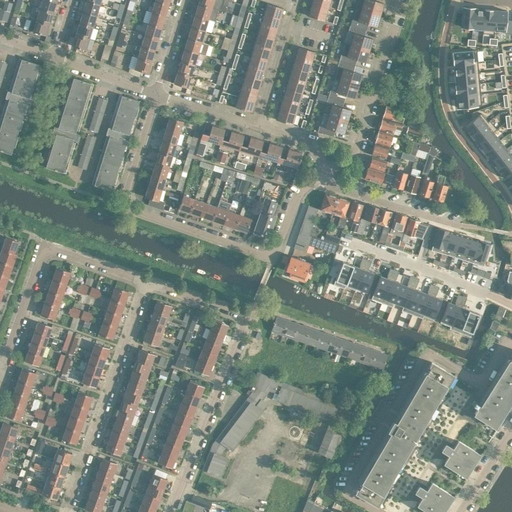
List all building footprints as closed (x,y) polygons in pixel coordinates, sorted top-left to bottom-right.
[(52,0),(42,0),(40,9),(53,13),(56,1),(52,0)] [(86,0),(83,12),(96,16),(99,4),(86,0)] [(311,0),(310,5),(327,10),(330,0),(311,0)] [(358,0),(356,8),(381,15),(383,8),(381,7),(383,3),(375,0),(374,0),(358,0)] [(149,6),(147,11),(165,16),(168,5),(155,1),(153,7),(149,6)] [(267,3),(263,14),(280,19),(283,8),(267,3)] [(198,4),(195,15),(208,19),(211,8),(198,4)] [(327,10),(310,5),(307,16),(324,21),(327,10)] [(10,8),(4,6),(2,10),(0,9),(0,19),(6,21),(10,8)] [(463,7),(461,27),(472,28),(472,30),(474,8),(463,7)] [(352,19),(350,25),(366,30),(367,24),(375,26),(377,22),(378,23),(381,15),(356,8),(352,19)] [(474,8),(472,30),(482,31),(482,33),(483,33),(485,9),(474,8)] [(40,9),(36,20),(49,24),(53,13),(40,9)] [(485,9),(483,33),(494,34),(496,10),(485,9)] [(496,10),(494,34),(494,30),(505,31),(507,11),(496,10)] [(150,16),(148,23),(161,27),(165,16),(147,11),(146,15),(150,16)] [(83,12),(79,23),(92,27),(96,16),(83,12)] [(263,14),(260,24),(276,29),(277,24),(278,24),(280,19),(263,14)] [(195,15),(191,26),(204,30),(208,19),(195,15)] [(49,24),(36,20),(31,18),(28,30),(46,35),(49,24)] [(79,23),(75,34),(89,39),(92,27),(79,23)] [(148,23),(144,35),(158,39),(161,27),(148,23)] [(260,24),(257,34),(274,39),(275,34),(274,34),(276,29),(260,24)] [(353,33),(350,44),(370,51),(372,43),(370,43),(372,38),(364,36),(366,30),(350,25),(348,32),(353,33)] [(191,26),(187,38),(201,42),(204,30),(191,26)] [(120,32),(118,39),(123,40),(127,41),(128,35),(124,34),(125,34),(120,32)] [(111,33),(107,45),(112,46),(115,34),(111,33)] [(89,39),(75,34),(72,46),(85,50),(89,39)] [(257,34),(254,45),(269,49),(271,45),(272,45),(274,39),(257,34)] [(144,35),(141,46),(154,50),(158,39),(144,35)] [(187,38),(184,49),(197,53),(201,42),(187,38)] [(341,54),(339,61),(355,66),(356,59),(364,62),(366,58),(368,58),(370,51),(350,44),(345,43),(342,55),(341,54)] [(112,46),(107,45),(105,44),(101,58),(107,60),(112,46)] [(254,45),(251,55),(267,60),(269,55),(268,54),(269,49),(254,45)] [(141,46),(137,58),(151,62),(154,50),(141,46)] [(297,53),(296,57),(311,62),(314,52),(298,47),(296,52),(297,53)] [(184,49),(180,61),(194,65),(197,53),(184,49)] [(476,50),(452,52),(453,63),(477,61),(476,50)] [(251,55),(247,65),(263,70),(264,65),(266,66),(267,60),(251,55)] [(293,62),(291,67),(308,72),(311,62),(296,57),(294,62),(293,62)] [(151,62),(137,58),(134,69),(147,73),(151,62)] [(38,64),(21,59),(16,75),(33,81),(38,64)] [(180,61),(177,72),(190,76),(194,65),(180,61)] [(334,79),(339,80),(359,86),(361,79),(359,78),(361,74),(353,72),(355,66),(339,61),(337,67),(338,67),(334,79)] [(477,61),(453,63),(453,64),(454,74),(478,72),(477,61)] [(247,65),(244,76),(261,81),(263,75),(262,75),(263,70),(247,65)] [(291,73),(289,78),(305,83),(308,72),(291,67),(290,73),(291,73)] [(190,76),(177,72),(173,83),(187,87),(190,76)] [(478,72),(454,74),(455,85),(479,83),(478,72)] [(33,81),(16,75),(11,92),(28,97),(33,81)] [(244,76),(241,86),(257,91),(258,86),(259,86),(261,81),(244,76)] [(90,83),(73,78),(68,94),(85,99),(90,83)] [(287,83),(285,88),(302,93),(305,83),(289,78),(288,83),(287,83)] [(330,90),(328,96),(344,101),(346,95),(354,98),(355,93),(357,94),(359,86),(339,80),(335,92),(330,90)] [(479,83),(455,85),(456,96),(480,94),(480,89),(479,83)] [(241,86),(238,97),(255,102),(256,96),(255,96),(257,91),(241,86)] [(285,94),(283,99),(299,103),(302,93),(285,88),(283,94),(285,94)] [(11,92),(8,91),(5,98),(9,99),(26,104),(29,105),(32,98),(28,97),(11,92)] [(68,94),(63,111),(80,116),(85,99),(68,94)] [(480,94),(456,96),(457,107),(481,105),(480,94)] [(139,101),(122,95),(117,112),(134,117),(139,101)] [(331,104),(328,116),(348,122),(350,114),(349,114),(350,110),(342,107),(344,101),(328,96),(326,103),(331,104)] [(104,99),(104,98),(102,98),(99,97),(89,129),(97,132),(107,100),(104,99)] [(255,102),(238,97),(235,107),(251,112),(255,102)] [(9,99),(4,115),(21,121),(26,104),(9,99)] [(280,103),(279,109),(295,114),(299,103),(283,99),(282,103),(280,103)] [(383,116),(402,122),(404,117),(398,116),(400,110),(386,106),(383,116)] [(295,114),(279,109),(275,119),(292,124),(295,114)] [(80,116),(63,111),(58,127),(75,132),(80,116)] [(134,117),(117,112),(112,128),(128,133),(134,117)] [(481,113),(463,126),(470,135),(488,122),(488,121),(481,113)] [(4,115),(0,127),(0,132),(16,137),(21,121),(4,115)] [(348,122),(328,116),(324,127),(319,125),(317,132),(333,137),(335,131),(343,133),(344,129),(346,129),(348,122)] [(169,117),(166,128),(179,132),(183,121),(169,117)] [(382,118),(379,129),(393,133),(395,128),(400,130),(402,124),(382,118)] [(488,122),(470,135),(477,144),(494,131),(496,129),(490,120),(489,120),(488,121),(488,122)] [(407,125),(421,130),(419,124),(408,121),(407,125)] [(200,139),(223,146),(225,140),(221,139),(225,129),(212,125),(208,135),(202,133),(200,139)] [(76,141),(78,133),(75,132),(58,127),(54,126),(52,133),(56,134),(73,139),(76,141)] [(126,141),(130,142),(132,135),(128,133),(112,128),(108,127),(106,134),(109,135),(126,141)] [(408,127),(407,132),(424,137),(422,131),(408,127)] [(166,128),(162,140),(176,144),(179,132),(166,128)] [(223,146),(242,151),(244,146),(241,145),(244,135),(231,131),(228,141),(225,140),(223,146)] [(378,131),(375,142),(389,146),(392,135),(378,131)] [(494,131),(477,144),(484,152),(500,140),(494,131)] [(0,132),(0,150),(11,154),(16,137),(0,132)] [(56,134),(51,151),(68,156),(73,139),(56,134)] [(77,167),(85,169),(95,137),(87,135),(77,167)] [(104,152),(121,157),(126,141),(109,135),(104,152)] [(242,151),(261,157),(263,152),(260,151),(263,141),(250,137),(247,147),(244,146),(242,151)] [(162,140),(159,151),(172,155),(176,144),(162,140)] [(500,140),(484,152),(491,161),(506,148),(500,140)] [(419,143),(413,141),(409,154),(415,156),(419,143)] [(261,157),(280,163),(282,157),(279,157),(282,146),(269,142),(266,153),(263,152),(261,157)] [(418,149),(428,153),(430,146),(420,143),(418,149)] [(374,144),(371,154),(385,159),(388,148),(374,144)] [(189,148),(186,160),(190,161),(194,149),(189,148)] [(282,157),(280,163),(296,168),(301,152),(288,148),(285,158),(282,157)] [(511,155),(506,148),(491,161),(497,169),(511,157),(511,155)] [(51,151),(45,167),(62,172),(68,156),(51,151)] [(159,151),(155,163),(168,167),(172,155),(159,151)] [(216,160),(223,163),(226,153),(218,151),(216,160)] [(104,152),(99,168),(116,174),(121,157),(104,152)] [(402,152),(401,157),(411,160),(413,155),(402,152)] [(428,154),(424,165),(422,172),(427,173),(433,155),(428,154)] [(371,157),(370,162),(369,161),(368,166),(369,166),(368,168),(383,172),(386,161),(371,157)] [(511,157),(497,169),(504,178),(511,171),(511,157)] [(234,167),(244,170),(245,164),(236,161),(234,167)] [(155,163),(151,174),(165,178),(168,167),(155,163)] [(207,163),(205,168),(204,171),(208,173),(209,169),(212,170),(217,171),(218,167),(214,165),(207,163)] [(407,173),(409,174),(410,171),(412,164),(407,163),(405,170),(405,169),(404,172),(397,170),(392,186),(393,186),(394,188),(396,188),(398,187),(403,189),(407,173)] [(367,167),(364,178),(381,183),(384,172),(367,167)] [(99,168),(94,185),(111,190),(116,174),(99,168)] [(151,174),(148,185),(161,190),(165,178),(151,174)] [(409,174),(404,189),(406,190),(407,191),(409,192),(411,191),(415,193),(418,184),(420,177),(409,174)] [(251,181),(252,177),(246,175),(244,179),(245,180),(243,187),(248,188),(250,181),(251,181)] [(429,197),(434,182),(427,180),(428,177),(423,175),(418,193),(422,195),(423,196),(425,197),(427,196),(429,197)] [(434,182),(436,182),(431,198),(436,199),(436,200),(439,201),(441,200),(442,201),(447,185),(442,184),(444,177),(438,175),(438,176),(436,176),(434,182)] [(158,200),(161,190),(148,185),(144,197),(150,199),(148,205),(162,209),(164,202),(158,200)] [(319,209),(332,213),(337,197),(325,193),(319,209)] [(178,208),(190,212),(194,199),(183,195),(178,208)] [(337,197),(332,213),(340,216),(337,225),(343,227),(346,218),(345,217),(350,201),(337,197)] [(190,212),(201,216),(205,203),(194,199),(190,212)] [(251,219),(248,227),(254,230),(254,232),(268,237),(275,215),(272,214),(276,203),(265,199),(261,210),(254,208),(251,219)] [(350,230),(356,232),(360,221),(358,220),(363,204),(358,203),(357,201),(355,200),(353,201),(352,201),(347,217),(354,219),(350,230)] [(201,216),(212,220),(217,207),(205,203),(201,216)] [(365,219),(375,222),(379,208),(367,204),(363,218),(361,218),(356,232),(361,234),(365,219)] [(308,206),(306,211),(316,214),(318,209),(308,206)] [(212,220),(224,224),(228,211),(217,207),(212,220)] [(379,208),(375,222),(385,225),(383,230),(382,229),(379,239),(385,241),(389,226),(388,226),(392,212),(379,208)] [(224,224),(235,228),(239,215),(228,211),(224,224)] [(306,211),(304,216),(314,219),(316,214),(306,211)] [(392,228),(390,232),(395,233),(394,237),(400,239),(402,231),(407,216),(395,213),(391,227),(392,228)] [(246,232),(248,227),(251,219),(239,215),(235,228),(246,232)] [(304,216),(303,221),(312,225),(314,219),(304,216)] [(414,220),(409,218),(404,233),(402,232),(400,239),(398,245),(403,247),(405,241),(407,234),(415,236),(420,222),(420,221),(418,221),(418,220),(415,219),(414,220)] [(303,221),(301,226),(301,227),(311,230),(312,227),(312,225),(303,221)] [(428,225),(420,222),(415,236),(420,238),(428,225)] [(299,232),(309,235),(311,230),(301,227),(299,232)] [(309,235),(311,236),(316,238),(318,229),(312,227),(311,230),(309,235)] [(438,227),(431,250),(442,254),(442,253),(449,231),(438,227)] [(449,231),(442,253),(452,256),(459,234),(449,231)] [(311,236),(309,235),(299,232),(294,248),(306,252),(308,245),(335,254),(338,245),(316,238),(311,236)] [(324,240),(338,245),(340,239),(326,233),(325,236),(324,240)] [(459,234),(452,256),(463,260),(469,237),(459,234)] [(6,237),(2,249),(14,253),(18,241),(6,237)] [(469,237),(463,260),(472,263),(479,241),(469,237)] [(472,263),(483,266),(490,244),(479,240),(479,241),(472,263)] [(2,249),(0,253),(0,261),(12,265),(16,254),(14,253),(2,249)] [(284,255),(281,263),(288,265),(290,257),(284,255)] [(286,270),(290,272),(289,276),(305,282),(308,275),(305,274),(309,263),(290,256),(290,257),(288,265),(286,270)] [(353,265),(345,286),(355,290),(356,288),(363,269),(366,259),(362,258),(359,265),(359,266),(359,267),(353,265)] [(363,269),(356,288),(366,292),(373,273),(367,270),(367,268),(368,269),(371,261),(366,259),(363,269)] [(0,261),(0,274),(8,277),(12,265),(0,261)] [(342,261),(333,284),(344,288),(345,286),(353,265),(342,261)] [(56,267),(52,279),(66,283),(70,272),(56,267)] [(380,275),(371,299),(381,303),(390,280),(394,270),(390,268),(387,276),(387,277),(386,278),(380,275)] [(390,280),(381,303),(392,307),(400,283),(394,281),(395,279),(396,279),(398,272),(394,270),(390,280)] [(400,283),(392,307),(394,302),(403,306),(401,310),(402,310),(410,287),(414,278),(410,276),(407,284),(407,286),(400,283)] [(410,287),(402,310),(412,314),(421,291),(414,289),(415,287),(416,287),(419,279),(414,278),(410,287)] [(52,279),(48,291),(62,295),(66,283),(52,279)] [(421,291),(412,314),(422,318),(431,295),(434,285),(430,284),(427,291),(427,292),(427,293),(421,291)] [(431,295),(422,318),(423,316),(429,318),(433,320),(441,299),(435,297),(435,295),(436,295),(439,287),(434,285),(431,295)] [(115,286),(111,298),(124,303),(128,291),(115,286)] [(48,291),(44,302),(58,307),(62,295),(48,291)] [(440,320),(440,322),(450,326),(449,329),(458,306),(462,296),(458,294),(455,302),(455,303),(454,304),(448,302),(440,320)] [(458,306),(449,329),(460,333),(469,310),(462,307),(463,305),(466,298),(462,296),(458,306)] [(111,298),(106,310),(120,315),(124,303),(111,298)] [(157,301),(153,310),(167,315),(171,305),(157,301)] [(58,307),(44,302),(40,314),(54,319),(58,307)] [(497,315),(502,317),(505,309),(499,307),(496,314),(497,315)] [(106,310),(102,322),(116,327),(120,315),(106,310)] [(153,310),(150,320),(164,325),(167,315),(153,310)] [(469,310),(460,333),(470,337),(479,314),(469,310)] [(496,314),(493,321),(496,322),(499,323),(502,317),(497,315),(496,314)] [(271,331),(282,335),(287,320),(276,316),(271,331)] [(214,319),(210,329),(224,335),(228,325),(214,319)] [(150,320),(146,330),(161,335),(164,325),(150,320)] [(282,335),(293,339),(298,324),(287,320),(282,335)] [(490,328),(495,330),(499,323),(496,322),(493,321),(490,328)] [(37,322),(34,331),(48,336),(51,327),(37,322)] [(116,327),(102,322),(98,334),(112,339),(116,327)] [(293,339),(304,342),(309,328),(298,324),(293,339)] [(304,342),(315,346),(320,332),(309,328),(304,342)] [(210,329),(206,339),(220,345),(224,335),(210,329)] [(161,335),(146,330),(143,340),(157,345),(161,335)] [(34,331),(31,341),(45,346),(48,336),(34,331)] [(315,346),(327,350),(332,336),(320,332),(315,346)] [(327,350),(338,354),(343,339),(332,336),(327,350)] [(206,339),(202,349),(216,355),(220,345),(206,339)] [(338,354),(349,358),(354,343),(343,339),(338,354)] [(31,341),(27,351),(42,356),(45,346),(31,341)] [(183,342),(179,352),(187,355),(189,351),(184,349),(186,343),(183,342)] [(95,343),(91,353),(105,358),(109,348),(95,343)] [(349,358),(360,362),(365,347),(354,343),(349,358)] [(360,362),(371,365),(376,351),(365,347),(360,362)] [(140,349),(136,359),(150,364),(154,354),(140,349)] [(202,349),(198,359),(212,365),(216,355),(202,349)] [(42,356),(27,351),(24,360),(38,365),(42,356)] [(376,351),(371,365),(383,369),(388,355),(376,351)] [(91,353),(88,362),(102,367),(105,358),(91,353)] [(511,354),(480,405),(478,403),(474,401),(472,404),(477,408),(474,413),(485,420),(494,425),(494,426),(498,428),(511,404),(511,354)] [(177,357),(174,365),(180,368),(183,360),(177,357)] [(136,359),(133,369),(147,374),(150,364),(136,359)] [(212,365),(198,359),(194,369),(208,375),(212,365)] [(88,362),(85,372),(99,377),(102,367),(88,362)] [(431,362),(357,487),(355,491),(378,504),(377,506),(420,434),(455,374),(455,373),(454,375),(431,362)] [(22,368),(18,380),(31,384),(35,373),(22,368)] [(133,369),(129,379),(143,384),(147,374),(133,369)] [(162,375),(161,379),(165,381),(168,372),(160,370),(159,374),(162,375)] [(99,377),(85,372),(81,382),(95,387),(99,377)] [(267,404),(261,400),(269,390),(278,393),(276,400),(330,421),(327,430),(326,430),(318,451),(327,455),(330,456),(339,435),(331,432),(337,417),(349,421),(353,410),(271,378),(271,376),(268,374),(267,376),(263,375),(264,373),(261,372),(260,373),(257,372),(252,385),(251,385),(250,389),(253,391),(213,444),(202,470),(220,477),(227,458),(220,455),(222,452),(226,446),(232,450),(267,404)] [(129,379),(126,389),(140,394),(143,384),(129,379)] [(18,380),(13,392),(27,396),(31,384),(18,380)] [(190,381),(186,391),(199,396),(203,386),(190,381)] [(126,389),(122,399),(137,404),(140,394),(126,389)] [(78,391),(74,403),(88,408),(92,396),(78,391)] [(186,391),(182,401),(195,406),(199,396),(186,391)] [(13,392),(9,403),(23,408),(27,396),(13,392)] [(122,399),(119,409),(133,414),(137,404),(122,399)] [(182,401),(178,411),(191,417),(195,406),(182,401)] [(23,408),(9,403),(5,415),(19,420),(23,408)] [(74,403),(70,415),(84,420),(88,408),(74,403)] [(119,409),(116,419),(130,424),(133,414),(119,409)] [(178,411),(174,421),(187,427),(191,417),(178,411)] [(70,415),(66,427),(80,432),(84,420),(70,415)] [(116,419),(112,429),(126,434),(130,424),(116,419)] [(174,421),(170,431),(183,437),(187,427),(174,421)] [(3,423),(0,430),(0,433),(14,438),(17,428),(3,423)] [(80,432),(66,427),(62,439),(75,444),(80,432)] [(112,429),(109,439),(123,444),(126,434),(112,429)] [(170,431),(166,442),(179,447),(183,437),(170,431)] [(0,433),(0,445),(10,449),(14,438),(0,433)] [(123,444),(109,439),(105,449),(119,454),(123,444)] [(445,444),(442,449),(449,454),(445,460),(444,462),(466,476),(465,478),(466,478),(467,476),(482,453),(481,453),(480,454),(458,440),(454,446),(452,449),(445,444)] [(166,442),(162,452),(175,457),(179,447),(166,442)] [(0,445),(0,457),(6,459),(10,449),(0,445)] [(53,459),(68,465),(72,453),(57,448),(56,452),(53,459)] [(175,457),(162,452),(158,462),(171,467),(175,457)] [(102,458),(99,468),(113,473),(116,463),(102,458)] [(46,470),(49,471),(64,476),(68,465),(53,459),(51,466),(48,465),(47,468),(46,470)] [(99,468),(95,478),(109,483),(113,473),(99,468)] [(49,471),(45,483),(60,488),(64,476),(49,471)] [(153,473),(149,484),(163,489),(167,479),(153,473)] [(95,478),(92,488),(106,493),(109,483),(95,478)] [(431,482),(428,488),(426,490),(418,486),(415,491),(423,496),(417,504),(430,511),(444,511),(455,495),(454,496),(446,492),(431,482)] [(60,488),(45,483),(43,490),(27,484),(25,490),(30,492),(30,493),(33,494),(33,492),(38,493),(56,499),(60,488)] [(149,484),(145,494),(159,499),(163,489),(149,484)] [(92,488),(88,498),(102,503),(106,493),(92,488)] [(145,494),(141,504),(155,509),(159,499),(145,494)] [(190,502),(209,509),(212,503),(192,496),(190,502)] [(99,511),(102,503),(88,498),(85,509),(94,511),(99,511)] [(343,511),(341,511),(340,511),(335,511),(307,499),(302,511),(343,511)]
